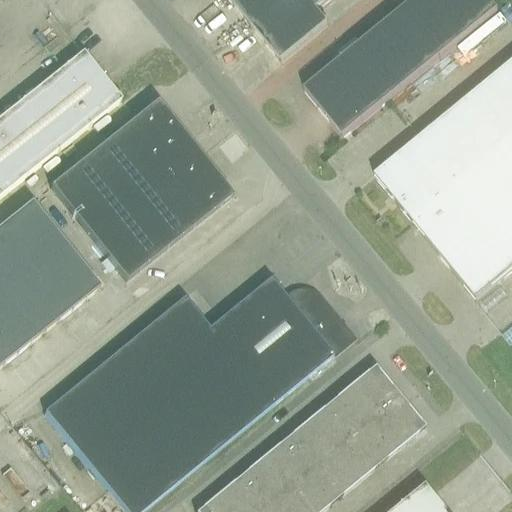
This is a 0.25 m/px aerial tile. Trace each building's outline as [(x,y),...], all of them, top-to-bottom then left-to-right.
[(242,0),(233,8),(249,27),(281,0),(242,0)] [(281,0),(249,27),(265,47),(312,8),(305,0),(281,0)] [(498,14),(486,0),(419,0),(304,94),(343,141),(498,14)] [(305,0),(312,8),(316,14),(317,14),(333,0),(305,0)] [(312,8),(265,47),(281,66),(328,28),(317,14),(316,14),(312,8)] [(0,199),(121,103),(109,88),(82,56),(0,121),(0,199)] [(511,66),(374,179),(435,253),(511,189),(511,66)] [(157,105),(50,191),(125,285),(232,200),(157,105)] [(511,189),(435,253),(476,304),(511,274),(511,189)] [(31,206),(0,230),(0,370),(99,291),(31,206)] [(333,360),(353,343),(320,303),(314,298),(308,296),(301,295),(294,296),(288,300),(286,302),(270,282),(209,332),(184,302),(44,416),(122,511),(146,511),(333,359),(333,360)] [(376,419),(399,400),(374,369),(351,388),(376,419)] [(351,388),(329,406),(354,437),(376,419),(351,388)] [(424,430),(399,400),(376,419),(401,449),(424,430)] [(354,437),(329,406),(307,425),(332,455),(354,437)] [(354,437),(379,467),(401,449),(376,419),(354,437)] [(307,425),(285,443),(310,473),(332,455),(307,425)] [(332,455),(357,486),(379,467),(354,437),(332,455)] [(310,473),(285,443),(262,461),(287,492),(310,473)] [(310,473),(335,504),(357,486),(332,455),(310,473)] [(265,510),(287,492),(262,461),(240,480),(265,510)] [(287,492),(304,511),(324,511),(335,504),(310,473),(287,492)] [(229,511),(262,511),(265,510),(240,480),(218,498),(229,511)] [(442,511),(422,488),(393,511),(442,511)] [(265,510),(266,511),(304,511),(287,492),(265,510)] [(229,511),(218,498),(200,511),(229,511)]
